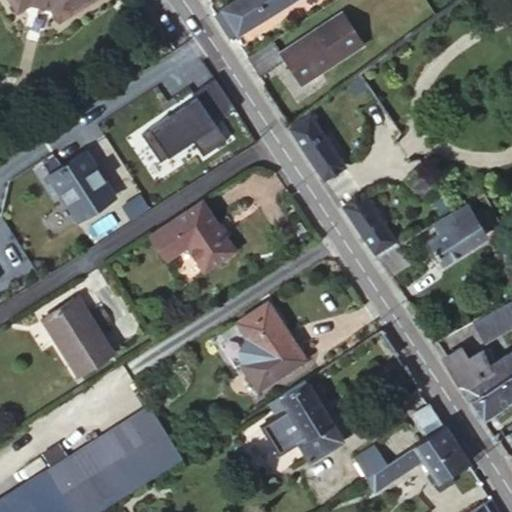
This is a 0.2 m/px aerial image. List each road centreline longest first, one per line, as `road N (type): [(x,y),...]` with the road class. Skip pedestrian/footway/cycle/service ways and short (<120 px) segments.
road 1 (residential): [(273,134),(0,309)]
road 2 (residential): [(511,496),(339,235)]
road 3 (residential): [(339,235),(126,366)]
road 4 (residential): [(273,134),(180,0)]
road 5 (residential): [(339,235),(273,134)]
